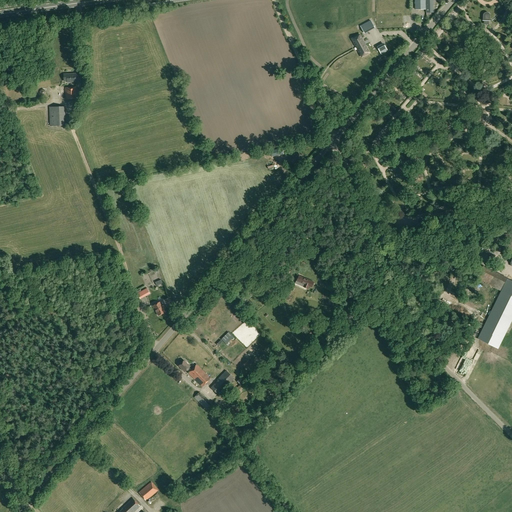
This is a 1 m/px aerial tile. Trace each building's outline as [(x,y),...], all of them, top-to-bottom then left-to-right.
[(415,0),(415,9),(426,9),(425,0),(415,0)] [(483,18),(482,18),(482,20),(484,20),(484,24),(489,24),(489,22),(489,20),(491,20),(491,18),(490,18),(490,15),(490,14),(490,13),(489,12),(488,12),(488,11),(487,11),(486,11),(485,11),(484,12),(483,13),(483,14),(483,15),(483,16),(483,18)] [(384,29),(405,29),(405,18),(384,19),(384,29)] [(361,26),(365,33),(375,27),(372,21),(361,26)] [(358,49),(362,57),(370,53),(360,35),(353,39),(357,46),(359,45),(360,48),(358,49)] [(64,81),(67,81),(67,82),(79,81),(78,73),(64,74),(64,81)] [(66,99),(78,98),(77,86),(65,87),(66,99)] [(50,125),(65,125),(65,106),(50,107),(50,125)] [(48,126),(47,108),(37,109),(37,110),(20,111),(20,119),(32,118),(33,127),(48,126)] [(296,167),(304,157),(296,151),(288,161),(296,167)] [(499,293),(507,277),(483,265),(476,281),(499,293)] [(283,275),(289,278),(292,271),(286,269),(283,275)] [(298,275),(296,280),(304,283),(304,284),(305,284),(304,287),(308,288),(309,286),(312,287),(314,282),(306,279),(303,277),(298,275)] [(498,348),(511,319),(511,280),(507,278),(478,338),(498,348)] [(138,293),(141,299),(150,293),(147,288),(138,293)] [(158,315),(165,311),(160,302),(153,306),(158,315)] [(226,343),(233,336),(229,332),(222,339),(226,343)] [(189,372),(192,370),(189,367),(190,366),(184,360),(179,366),(185,372),(187,370),(189,372)] [(192,370),(189,372),(203,386),(211,378),(197,364),(192,370)] [(226,370),(219,378),(217,379),(218,380),(211,387),(218,394),(224,388),(225,388),(229,384),(234,378),(226,370)] [(199,403),(205,397),(199,392),(194,397),(199,403)] [(146,500),(158,490),(151,482),(139,492),(146,500)] [(133,511),(140,506),(133,498),(122,508),(123,509),(119,511),(133,511)]
